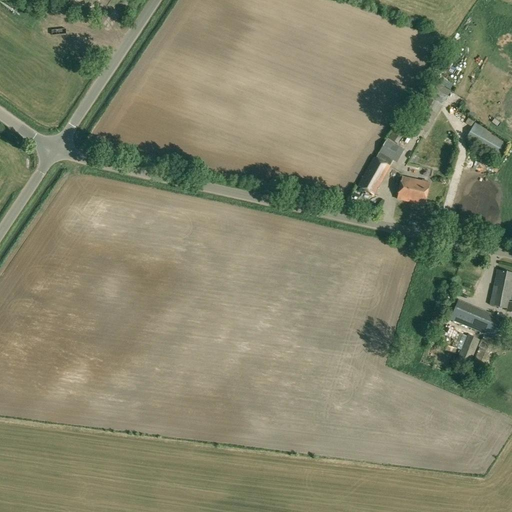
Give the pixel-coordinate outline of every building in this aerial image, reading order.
[(463,31),(456,36),(461,43),(468,38),(463,31)] [(442,106),(424,96),(409,122),(427,132),(442,106)] [(398,144),(409,127),(399,121),(388,138),(398,144)] [(476,137),(479,132),(472,127),(468,132),(476,137)] [(452,137),(444,141),(448,148),(456,143),(452,137)] [(397,162),(404,150),(386,140),(379,153),(393,160),(397,162)] [(374,195),(393,160),(379,153),(376,159),(374,157),(358,186),(374,195)] [(467,170),(464,177),(471,179),(473,172),(467,170)] [(424,205),(429,184),(402,177),(397,199),(424,205)] [(508,309),(511,289),(511,273),(497,270),(490,305),(508,309)] [(453,321),(483,333),(497,338),(505,319),(491,313),(457,300),(449,318),(449,321),(452,322),(453,321)] [(468,370),(480,341),(467,335),(455,365),(468,370)] [(437,345),(428,354),(434,359),(443,350),(437,345)]
